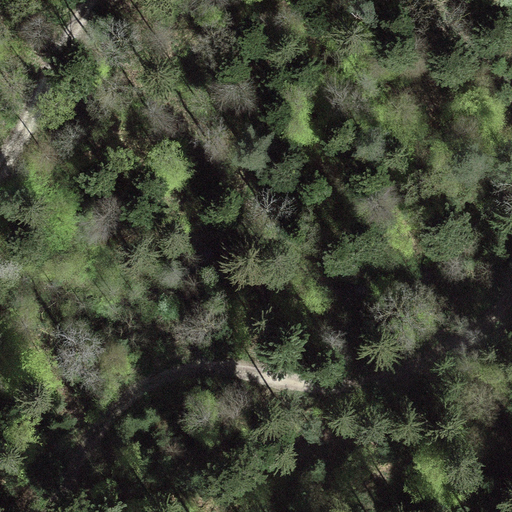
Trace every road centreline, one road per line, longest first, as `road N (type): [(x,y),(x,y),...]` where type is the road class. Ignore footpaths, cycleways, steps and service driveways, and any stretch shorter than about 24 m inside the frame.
road 1 (track): [(49,511),(114,408),(171,369),(233,365),(294,381),(359,384),(439,351),(511,292)]
road 2 (track): [(83,0),(0,176)]
